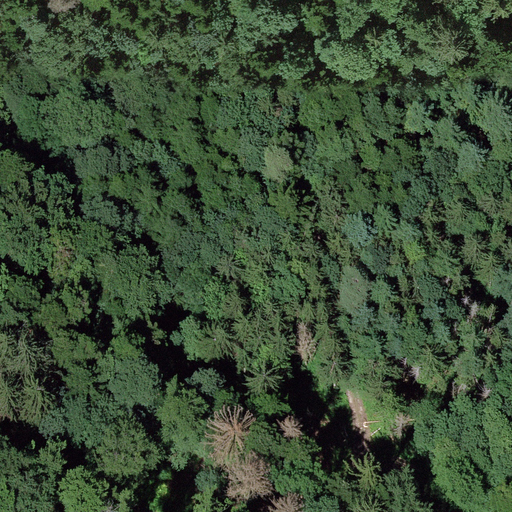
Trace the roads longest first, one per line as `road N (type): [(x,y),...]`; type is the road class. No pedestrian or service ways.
road 1 (track): [(308,511),(339,491),(353,391),(323,287),(292,106),(289,51),(298,0)]
road 2 (track): [(456,0),(427,58),(422,132),(443,204),(511,360)]
road 3 (track): [(0,463),(149,511)]
